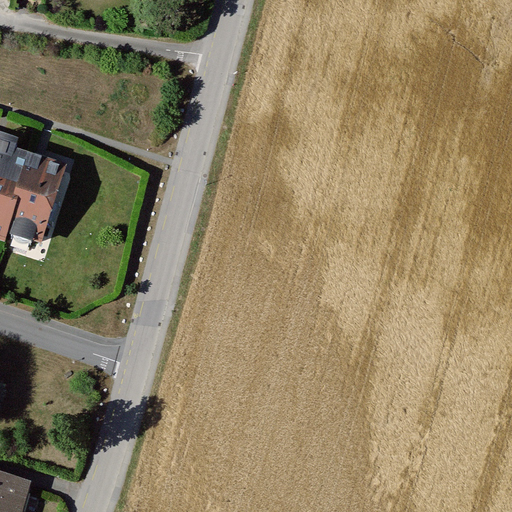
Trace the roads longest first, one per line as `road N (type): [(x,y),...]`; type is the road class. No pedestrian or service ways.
road 1 (unclassified): [(139,366),(234,0)]
road 2 (unclassified): [(93,511),(139,366)]
road 3 (residential): [(139,366),(0,317)]
